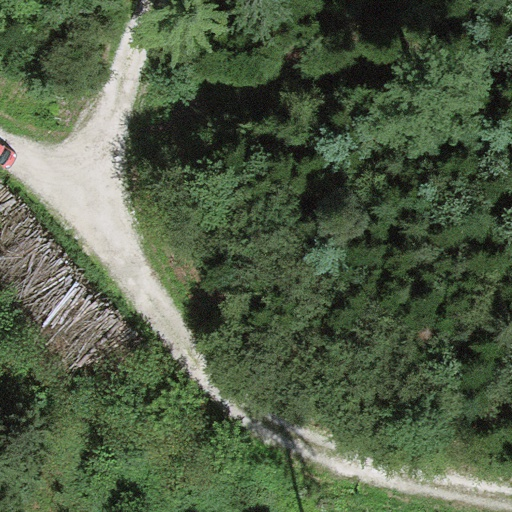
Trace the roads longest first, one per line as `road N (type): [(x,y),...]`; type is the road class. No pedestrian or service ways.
road 1 (track): [(0,134),(29,148),(88,203),(198,365),(296,440),(416,479),(511,493)]
road 2 (track): [(155,0),(126,44),(88,203)]
